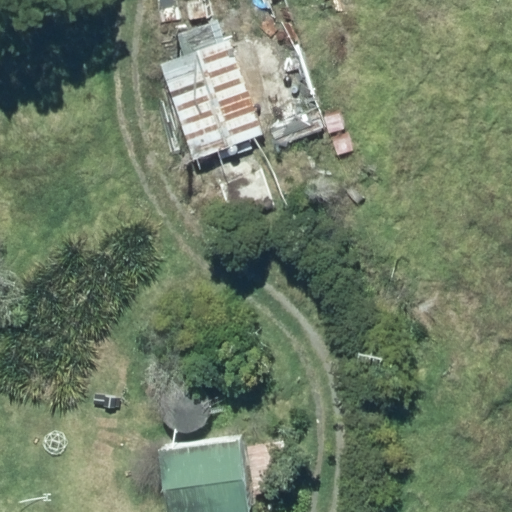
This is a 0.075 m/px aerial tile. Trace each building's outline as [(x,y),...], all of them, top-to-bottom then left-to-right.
[(108,0),(113,24),(137,19),(132,0),(108,0)] [(239,36),(170,60),(202,148),(270,125),(239,36)] [(305,55),(271,66),(278,89),(286,87),(288,94),(309,88),(307,81),(313,79),(305,55)] [(282,127),(273,130),(278,141),(326,123),(320,105),(280,119),(282,127)] [(170,439),(177,511),(207,511),(260,504),(250,428),(170,439)]
